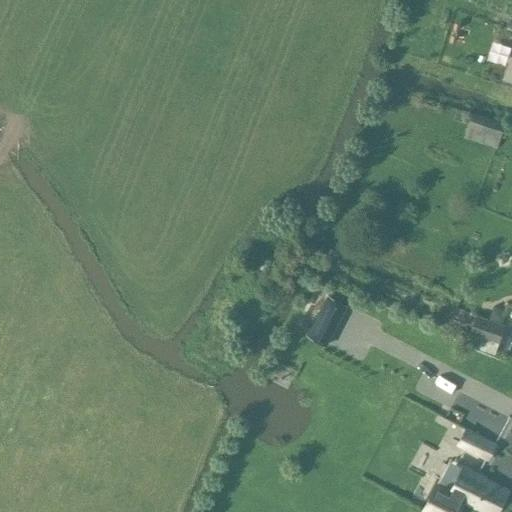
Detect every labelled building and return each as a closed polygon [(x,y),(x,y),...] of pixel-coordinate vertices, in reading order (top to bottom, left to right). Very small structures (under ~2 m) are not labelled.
[(468,127),(501,137),(505,122),(473,112),(468,127)] [(326,275),(331,264),(320,259),(316,270),(326,275)] [(494,355),(499,343),(499,344),(506,326),(476,315),(470,333),(466,345),(494,355)] [(316,321),(308,336),(326,345),(334,330),(316,321)] [(457,445),(489,462),(497,446),(466,430),(457,445)] [(440,483),(424,511),(425,511),(460,511),(466,501),(486,511),(497,511),(509,491),(464,467),(451,490),(440,483)]
